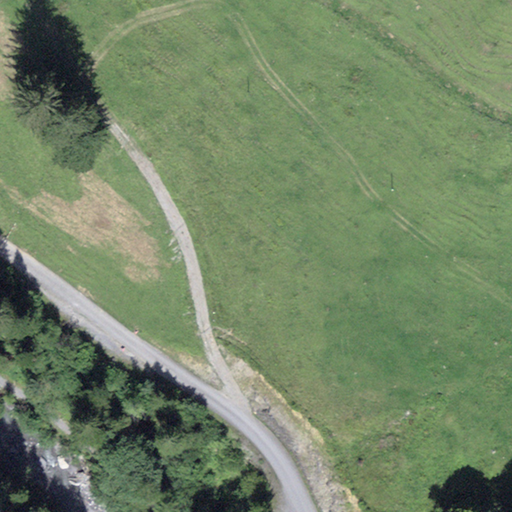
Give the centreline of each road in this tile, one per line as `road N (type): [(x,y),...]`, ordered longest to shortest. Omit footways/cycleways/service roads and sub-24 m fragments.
road 1 (track): [(48,0),(190,256),(206,347),(254,441)]
road 2 (unclassified): [(0,244),(246,433),(277,466),(300,511)]
